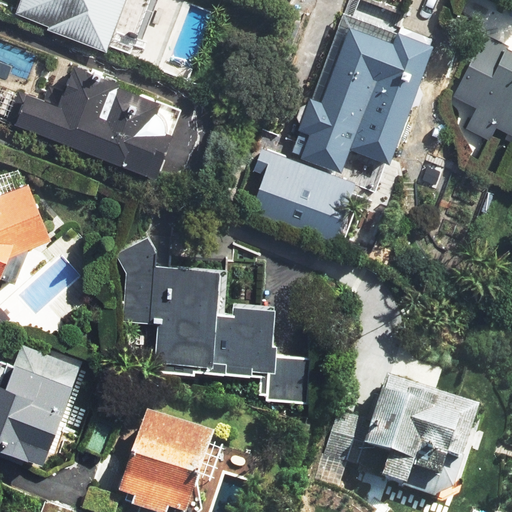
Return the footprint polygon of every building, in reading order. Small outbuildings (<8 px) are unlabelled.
[(42,31),(103,52),(121,0),(13,0),(9,13),(45,25),(42,31)] [(511,137),(511,21),(491,9),(445,91),(472,106),(462,125),(489,140),(496,128),(511,137)] [(305,133),(299,157),(341,171),(348,150),(386,163),(429,36),(398,26),(392,44),(346,28),(322,101),(311,97),(300,131),(305,133)] [(69,68),(67,73),(55,69),(43,102),(25,96),(14,124),(150,180),(180,110),(152,100),(112,85),(114,84),(69,68)] [(254,165),(263,168),(249,213),(333,239),(351,181),(260,153),(254,165)] [(0,266),(4,257),(46,240),(24,186),(0,194),(0,266)] [(150,234),(114,252),(121,274),(120,323),(152,324),(151,371),(264,375),(263,399),(303,401),(305,356),(273,355),(274,307),(230,305),(229,313),(213,312),(214,269),(168,268),(150,234)] [(81,366),(12,339),(0,371),(0,449),(43,466),(81,366)] [(416,456),(457,467),(473,408),(379,383),(358,459),(411,473),(416,456)] [(184,511),(211,440),(146,416),(116,494),(164,511),(184,511)]
